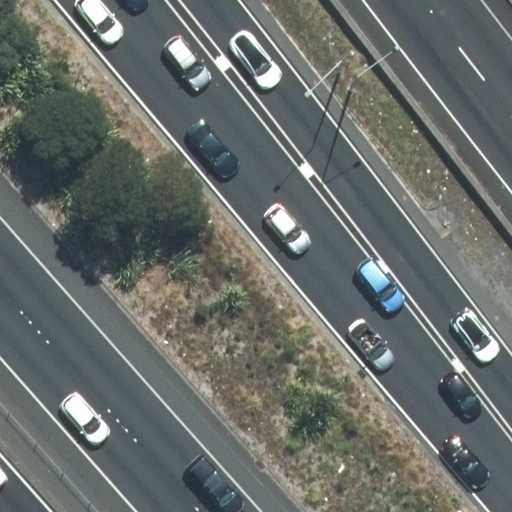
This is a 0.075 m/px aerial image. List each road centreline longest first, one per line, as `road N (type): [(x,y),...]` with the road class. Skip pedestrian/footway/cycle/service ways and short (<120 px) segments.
road 1 (motorway): [(145,0),(511,449)]
road 2 (motorway): [(0,273),(210,511)]
